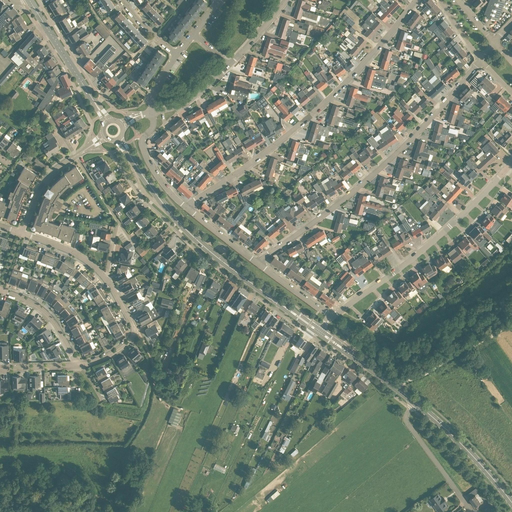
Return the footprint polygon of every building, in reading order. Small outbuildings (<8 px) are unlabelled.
[(52,9),(52,10),(59,5),(62,3),(60,0),(55,0),(49,4),(51,7),(50,8),(51,9),(52,9)] [(192,7),(195,9),(198,11),(206,2),(204,0),(195,0),(193,3),(194,4),(192,7)] [(299,0),(297,8),(309,12),(311,6),(305,4),(306,1),(301,0),(299,0)] [(353,0),(348,7),(351,9),(356,4),(356,5),(359,2),(356,0),(353,0)] [(383,0),(382,0),(379,3),(381,5),(391,15),(401,5),(396,1),(394,0),(389,0),(393,4),(391,7),(383,0)] [(430,8),(436,4),(432,0),(428,0),(426,3),(430,8)] [(482,7),(487,2),(485,0),(477,0),(474,4),(478,9),(481,6),(482,7)] [(489,0),(484,15),(487,16),(487,17),(495,20),(496,19),(498,20),(506,0),(489,0)] [(114,7),(110,1),(104,5),(107,11),(114,7)] [(146,12),(151,7),(147,3),(142,8),(146,12)] [(433,16),(435,14),(440,9),(436,4),(430,8),(432,11),(430,13),(433,16)] [(63,11),(59,5),(52,10),(53,11),(52,11),(53,13),(54,12),(56,15),(63,11)] [(385,22),(391,15),(381,5),(379,6),(382,9),(380,10),(384,14),(380,17),(385,22)] [(9,20),(13,16),(17,12),(13,7),(11,10),(8,7),(5,10),(0,15),(0,30),(10,20),(9,20)] [(146,12),(150,16),(155,11),(151,7),(146,12)] [(190,21),(198,11),(195,9),(192,7),(191,9),(189,8),(187,11),(185,13),(186,14),(185,16),(190,21)] [(309,12),(297,8),(294,17),(300,19),(302,14),(303,14),(302,16),(317,20),(318,15),(309,12)] [(150,16),(154,20),(160,15),(155,11),(150,16)] [(114,18),(119,22),(125,17),(120,12),(114,18)] [(411,18),(419,24),(423,18),(421,17),(421,16),(416,12),(411,18)] [(160,15),(154,20),(159,25),(164,19),(160,15)] [(365,22),(367,24),(376,32),(382,25),(377,20),(377,21),(370,15),(365,22)] [(13,28),(19,24),(23,21),(20,16),(14,20),(12,22),(12,23),(9,25),(9,26),(8,27),(10,30),(13,28)] [(63,27),(69,23),(67,20),(70,18),(68,16),(65,17),(59,21),(63,27)] [(177,26),(180,29),(183,31),(190,21),(185,16),(183,19),(182,18),(177,23),(179,24),(177,26)] [(87,17),(76,24),(78,28),(89,21),(87,17)] [(129,22),(125,17),(119,22),(123,27),(129,22)] [(346,21),(352,26),(355,23),(349,17),(346,21)] [(281,27),(292,31),(293,26),(290,25),(290,26),(288,26),(290,20),(284,18),(281,27)] [(416,30),(414,32),(418,35),(419,36),(420,38),(423,34),(417,29),(418,28),(417,27),(419,24),(411,18),(407,24),(416,30)] [(444,20),(439,25),(436,21),(433,23),(428,28),(432,31),(436,28),(441,33),(442,32),(449,26),(444,20)] [(23,21),(19,24),(13,28),(15,31),(9,36),(11,40),(14,38),(16,41),(21,38),(18,33),(27,27),(23,21)] [(72,21),(69,23),(63,27),(66,33),(72,29),(75,27),(72,21)] [(123,27),(128,32),(134,27),(129,22),(123,27)] [(305,23),(303,22),(301,29),(307,31),(308,28),(311,28),(312,25),(305,23)] [(370,39),(376,32),(367,24),(364,28),(367,31),(364,34),(370,39)] [(175,41),(183,31),(180,29),(177,26),(175,29),(174,28),(169,33),(171,34),(169,36),(175,41)] [(454,31),(449,26),(442,32),(446,37),(448,36),(449,36),(454,31)] [(138,31),(134,27),(128,32),(132,37),(138,31)] [(290,37),(292,31),(281,27),(278,36),(284,38),(285,35),(290,37)] [(81,29),(79,30),(69,37),(70,39),(70,40),(71,42),(72,41),(72,42),(80,38),(81,40),(87,36),(88,35),(86,31),(84,33),(81,29)] [(132,37),(137,41),(142,36),(138,31),(132,37)] [(399,40),(412,43),(412,42),(410,42),(411,39),(406,38),(408,33),(402,31),(399,40)] [(22,57),(25,59),(29,55),(24,50),(37,36),(33,32),(16,51),(22,57)] [(347,37),(361,49),(367,42),(362,38),(359,42),(358,41),(359,40),(350,33),(347,37)] [(147,41),(142,36),(137,41),(141,46),(147,41)] [(268,37),(265,46),(276,50),(286,53),(287,49),(272,45),(274,39),(268,37)] [(361,49),(347,37),(344,40),(353,48),(350,52),(355,56),(361,49)] [(442,49),(443,48),(449,43),(444,38),(438,44),(442,49)] [(455,55),(462,48),(457,43),(453,39),(449,43),(443,48),(447,53),(450,50),(455,55)] [(413,44),(412,43),(399,40),(396,49),(403,51),(404,45),(412,48),(413,44)] [(85,43),(84,41),(75,47),(77,50),(76,51),(76,52),(77,52),(77,53),(78,54),(79,54),(81,57),(90,52),(89,49),(90,49),(90,48),(90,47),(90,46),(89,45),(89,44),(88,44),(88,43),(87,43),(86,43),(85,43)] [(39,54),(36,56),(38,59),(48,53),(44,46),(37,51),(39,54)] [(95,64),(90,59),(84,66),(97,79),(101,75),(108,69),(109,68),(106,65),(107,63),(106,62),(115,53),(113,52),(116,49),(112,46),(95,64)] [(286,53),(276,50),(265,46),(262,55),(268,57),(269,55),(284,59),(286,53)] [(462,48),(455,55),(462,63),(464,65),(466,63),(462,58),(467,54),(462,48)] [(158,50),(154,56),(151,61),(154,63),(158,66),(165,55),(158,50)] [(383,59),(394,62),(398,63),(399,61),(395,60),(395,57),(391,56),(392,52),(386,50),(383,59)] [(350,60),(347,62),(344,58),(340,54),(336,58),(336,59),(339,62),(340,62),(346,71),(354,65),(350,60)] [(33,58),(29,55),(25,59),(23,62),(19,66),(26,71),(29,74),(35,67),(36,65),(38,63),(33,58)] [(46,65),(48,69),(55,64),(51,58),(48,60),(46,56),(41,59),(40,61),(38,63),(36,65),(40,69),(43,67),(46,65)] [(262,63),(257,61),(256,61),(257,58),(251,56),(248,65),(263,69),(265,70),(266,68),(261,67),(262,63)] [(426,61),(431,70),(437,78),(441,76),(435,67),(435,66),(429,58),(426,61)] [(398,63),(394,62),(383,59),(381,68),(387,70),(389,64),(390,64),(391,63),(397,65),(398,63)] [(269,60),(267,66),(276,69),(278,62),(269,60)] [(158,66),(154,63),(151,61),(144,71),(151,76),(158,66)] [(339,77),(346,71),(340,62),(339,62),(333,67),(329,61),(326,64),(330,69),(333,67),(336,71),(335,71),(339,77)] [(0,84),(1,86),(18,67),(16,64),(7,73),(6,72),(0,79),(0,84)] [(435,66),(435,67),(441,76),(443,74),(446,77),(445,78),(449,83),(455,78),(450,73),(448,70),(444,73),(438,64),(435,66)] [(245,74),(251,76),(252,75),(253,71),(255,71),(255,72),(261,74),(263,69),(248,65),(245,74)] [(46,77),(51,86),(56,78),(54,75),(58,73),(57,72),(60,71),(56,66),(48,71),(50,74),(46,77)] [(320,74),(328,85),(335,79),(331,74),(327,77),(323,72),(325,71),(321,66),(316,70),(320,74)] [(369,68),(367,77),(385,83),(387,78),(374,74),(375,70),(369,68)] [(450,73),(455,78),(460,73),(456,68),(450,73)] [(479,73),(477,70),(477,71),(475,73),(473,76),(473,75),(473,76),(471,78),(468,80),(478,90),(477,91),(479,94),(480,92),(484,88),(485,88),(490,82),(485,77),(485,78),(479,73)] [(137,81),(140,84),(144,86),(151,76),(144,71),(137,81)] [(118,83),(127,74),(125,72),(116,81),(118,83)] [(66,73),(62,75),(67,86),(68,85),(71,84),(66,73)] [(101,79),(105,84),(112,77),(108,73),(101,79)] [(306,76),(309,78),(311,82),(314,79),(310,73),(306,76)] [(234,74),(231,83),(250,89),(251,85),(243,82),(242,83),(238,82),(240,76),(234,74)] [(321,91),(328,85),(320,74),(316,77),(321,82),(317,86),(321,91)] [(50,88),(48,91),(53,94),(55,91),(53,90),(58,82),(60,81),(62,85),(63,88),(67,86),(62,75),(61,76),(60,75),(56,78),(51,86),(50,88)] [(116,82),(112,77),(105,84),(109,88),(116,82)] [(386,83),(385,83),(367,77),(364,86),(370,88),(372,83),(384,87),(386,83)] [(434,81),(431,84),(439,92),(446,86),(442,81),(439,78),(435,82),(434,81)] [(140,86),(135,83),(134,82),(130,85),(129,84),(126,86),(123,90),(120,87),(115,91),(123,99),(127,96),(128,97),(140,86)] [(279,82),(276,85),(283,92),(286,89),(279,82)] [(490,82),(485,88),(489,92),(495,86),(490,82)] [(250,89),(231,83),(228,92),(238,95),(239,91),(248,94),(250,89)] [(439,92),(431,84),(430,85),(432,87),(434,88),(428,94),(432,98),(439,92)] [(68,85),(67,86),(63,88),(57,90),(58,92),(61,99),(73,94),(69,87),(68,85)] [(424,93),(420,88),(417,85),(414,88),(422,96),(425,93),(424,93)] [(33,91),(31,94),(40,99),(42,97),(44,98),(46,93),(35,86),(32,91),(33,91)] [(307,89),(306,88),(303,91),(310,99),(318,93),(313,88),(313,89),(311,86),(307,89)] [(472,100),(473,101),(476,98),(472,94),(474,92),(468,86),(463,91),(472,100)] [(352,87),(349,96),(360,99),(367,101),(368,97),(356,93),(358,89),(352,87)] [(290,89),(287,91),(295,99),(297,97),(290,89)] [(303,91),(302,89),(297,93),(301,98),(299,100),(303,105),(310,99),(303,91)] [(465,103),(464,104),(469,107),(470,108),(472,106),(469,104),(472,100),(463,91),(458,96),(464,102),(465,103)] [(487,98),(480,92),(479,94),(489,103),(493,99),(489,95),(487,98)] [(411,96),(415,100),(422,108),(429,101),(425,96),(421,100),(420,100),(421,99),(415,93),(411,96)] [(51,100),(45,96),(39,105),(45,108),(48,104),(51,100)] [(269,103),(264,96),(257,102),(261,110),(269,103)] [(358,105),(360,99),(349,96),(346,105),(352,107),(353,103),(358,105)] [(497,110),(499,108),(506,101),(501,96),(496,102),(493,99),(489,103),(497,110)] [(221,98),(215,101),(218,107),(227,102),(224,98),(222,99),(221,98)] [(282,102),(286,106),(293,114),(300,108),(296,103),(295,104),(290,98),(286,102),(283,98),(280,100),(282,102)] [(480,102),(477,105),(483,111),(489,104),(484,98),(480,102)] [(416,114),(422,108),(415,100),(409,105),(402,99),(400,101),(404,105),(407,109),(410,107),(412,109),(411,110),(416,114)] [(210,112),(212,114),(213,117),(217,115),(216,113),(220,111),(218,107),(215,101),(209,105),(209,106),(207,108),(210,112)] [(506,101),(499,108),(503,113),(511,105),(506,101)] [(286,121),(293,114),(286,106),(282,102),(278,106),(284,114),(282,116),(286,121)] [(453,103),(451,112),(461,116),(463,112),(461,111),(461,109),(459,108),(460,105),(453,103)] [(241,116),(247,111),(248,110),(245,104),(237,109),(240,115),(241,116)] [(473,111),(470,108),(469,107),(464,104),(462,108),(471,114),(473,111)] [(62,115),(66,112),(71,119),(79,113),(76,108),(73,109),(70,105),(53,116),(55,120),(62,115)] [(231,106),(237,116),(239,120),(242,118),(241,116),(240,115),(237,109),(234,105),(231,106)] [(333,105),(331,114),(344,118),(344,116),(342,115),(343,111),(339,110),(340,107),(333,105)] [(384,105),(378,111),(380,113),(386,107),(384,105)] [(394,112),(395,113),(406,124),(413,117),(408,113),(404,117),(403,115),(404,115),(397,108),(394,112)] [(199,120),(205,117),(204,115),(201,109),(195,112),(199,120)] [(248,110),(247,111),(241,116),(242,118),(243,120),(252,115),(248,110)] [(199,120),(195,112),(188,116),(191,121),(191,122),(192,121),(193,123),(195,128),(201,124),(199,120)] [(461,116),(451,112),(448,121),(454,123),(456,118),(459,119),(457,126),(467,129),(469,130),(470,126),(463,124),(465,117),(461,116)] [(397,120),(393,124),(392,123),(390,125),(395,130),(397,128),(400,131),(406,124),(395,113),(392,116),(397,120)] [(212,114),(208,116),(210,118),(211,121),(213,124),(217,123),(213,117),(212,114)] [(343,123),(344,118),(331,114),(328,123),(334,125),(338,126),(338,128),(343,130),(344,127),(338,126),(340,122),(343,123)] [(210,126),(213,124),(211,121),(210,118),(208,116),(205,118),(210,126)] [(503,119),(505,122),(511,128),(511,123),(504,116),(503,117),(502,118),(503,119)] [(271,124),(276,134),(285,129),(281,123),(277,126),(272,117),(268,119),(271,124)] [(77,127),(71,131),(64,135),(67,140),(83,129),(81,127),(85,125),(81,118),(74,122),(77,127)] [(176,123),(181,128),(183,131),(185,131),(188,129),(188,127),(186,124),(182,118),(176,123)] [(268,138),(276,134),(271,124),(268,119),(262,123),(267,132),(265,133),(268,138)] [(65,125),(60,128),(64,135),(71,131),(77,127),(74,122),(66,127),(65,125)] [(434,131),(445,134),(446,135),(447,135),(449,128),(447,127),(447,126),(446,126),(445,129),(442,128),(443,124),(437,122),(434,131)] [(511,138),(511,134),(509,132),(511,128),(505,122),(503,124),(507,127),(501,134),(509,142),(511,138)] [(171,128),(177,135),(183,131),(181,128),(176,123),(171,128)] [(319,127),(320,125),(314,123),(311,132),(322,135),(328,137),(330,131),(332,131),(333,127),(327,125),(326,129),(319,127)] [(248,131),(250,135),(251,136),(257,145),(265,140),(261,135),(257,138),(252,129),(248,131)] [(390,129),(382,135),(384,136),(390,146),(398,140),(390,129)] [(166,131),(161,136),(165,141),(171,136),(166,131)] [(446,135),(445,134),(434,131),(432,141),(438,142),(439,139),(445,141),(446,135)] [(44,150),(46,152),(49,157),(55,153),(54,152),(59,149),(57,146),(59,145),(51,132),(45,136),(48,141),(43,144),(46,148),(44,150)] [(322,135),(311,132),(308,141),(314,143),(316,138),(320,140),(322,135)] [(382,151),(390,146),(384,136),(382,135),(380,132),(378,134),(381,138),(377,141),(372,136),(369,138),(375,145),(378,144),(379,145),(379,146),(382,151)] [(498,141),(504,147),(509,142),(501,134),(499,132),(495,137),(499,140),(498,141)] [(176,138),(177,139),(179,142),(185,149),(189,145),(185,140),(184,141),(179,135),(176,138)] [(167,143),(165,141),(161,136),(155,141),(159,145),(158,147),(158,150),(164,150),(164,147),(163,146),(167,143)] [(249,150),(257,145),(251,136),(249,137),(251,141),(245,145),(249,150)] [(12,143),(4,137),(0,142),(0,145),(2,147),(1,149),(5,152),(13,142),(12,142),(12,143)] [(373,147),(375,145),(369,138),(367,140),(373,147)] [(230,154),(226,157),(229,163),(237,157),(231,148),(229,145),(226,140),(222,142),(226,147),(230,154)] [(293,140),(290,149),(304,154),(306,149),(303,148),(304,144),(293,140)] [(30,144),(27,141),(22,148),(25,151),(30,144)] [(215,144),(213,141),(202,149),(204,151),(215,144)] [(438,152),(428,149),(426,148),(427,143),(425,143),(419,141),(416,150),(429,154),(436,156),(438,152)] [(484,153),(481,156),(489,164),(496,158),(494,156),(499,151),(490,141),(484,146),(482,148),(486,153),(485,154),(484,153)] [(13,142),(5,152),(7,150),(10,153),(9,154),(13,157),(16,154),(17,155),(20,151),(16,148),(17,146),(13,142)] [(231,148),(237,157),(245,152),(242,147),(237,150),(233,143),(229,145),(231,148)] [(364,148),(371,159),(379,153),(375,148),(372,150),(369,145),(364,149),(364,148)] [(214,149),(216,152),(220,160),(224,158),(219,150),(219,151),(217,147),(214,149)] [(364,164),(371,159),(364,148),(363,149),(364,151),(361,153),(364,156),(360,159),(364,164)] [(295,156),(299,158),(297,163),(304,165),(306,160),(302,159),(304,154),(290,149),(288,158),(294,160),(295,156)] [(428,160),(429,154),(416,150),(414,159),(420,161),(421,158),(425,159),(428,160)] [(155,158),(161,163),(165,158),(160,153),(155,158)] [(482,171),(489,164),(481,156),(478,159),(482,162),(478,166),(482,171)] [(168,160),(165,158),(161,163),(166,168),(171,163),(171,162),(173,160),(170,157),(168,160)] [(195,166),(198,162),(191,157),(188,160),(195,166)] [(279,169),(281,164),(281,163),(277,162),(278,159),(271,157),(269,166),(279,169)] [(406,165),(407,161),(401,159),(398,168),(409,171),(411,172),(418,174),(419,169),(406,165)] [(425,159),(424,164),(431,166),(436,168),(438,163),(433,162),(431,161),(428,160),(425,159)] [(98,162),(100,165),(98,166),(101,169),(98,171),(100,174),(103,172),(109,168),(105,162),(104,162),(102,160),(98,162)] [(216,165),(221,170),(226,166),(222,160),(216,165)] [(346,164),(353,173),(361,167),(357,162),(352,166),(352,165),(353,164),(350,161),(346,164)] [(221,170),(216,165),(215,163),(209,168),(211,170),(215,175),(221,170)] [(346,179),(353,173),(346,164),(344,167),(347,170),(342,174),(346,179)] [(166,173),(172,178),(179,170),(173,165),(166,173)] [(62,223),(61,225),(51,222),(54,210),(54,209),(55,208),(58,209),(61,203),(54,200),(54,199),(56,196),(57,195),(59,191),(63,188),(66,185),(69,183),(72,186),(84,178),(76,166),(64,174),(64,175),(63,176),(60,178),(58,179),(56,181),(54,183),(53,185),(51,187),(49,189),(48,190),(46,194),(44,197),(43,200),(42,202),(41,204),(40,207),(39,209),(39,212),(38,214),(37,214),(33,226),(32,226),(32,228),(32,229),(33,229),(34,229),(40,231),(41,230),(57,236),(57,237),(70,242),(75,228),(62,223)] [(279,169),(269,166),(266,175),(268,176),(267,180),(274,182),(275,178),(272,177),(274,172),(282,175),(283,171),(279,169)] [(37,174),(30,171),(24,167),(17,179),(19,180),(16,184),(14,189),(13,191),(10,190),(8,197),(10,198),(8,203),(0,200),(0,215),(7,218),(6,219),(13,221),(13,222),(15,222),(16,222),(16,220),(22,202),(21,202),(22,198),(24,194),(26,190),(28,186),(29,187),(37,174)] [(441,172),(442,172),(450,180),(453,177),(447,172),(442,167),(439,170),(441,172)] [(411,172),(409,171),(398,168),(395,177),(402,179),(403,174),(404,174),(404,175),(409,177),(411,172)] [(475,169),(471,172),(467,169),(465,172),(472,180),(479,173),(475,169)] [(179,170),(172,178),(177,183),(182,178),(182,177),(184,174),(179,170)] [(107,179),(109,183),(116,178),(112,172),(105,176),(103,178),(105,181),(107,179)] [(200,177),(203,179),(208,183),(213,178),(207,173),(207,174),(206,173),(205,172),(200,177)] [(466,186),(472,180),(465,172),(461,175),(460,175),(459,176),(459,177),(458,178),(462,181),(461,182),(466,186)] [(200,177),(196,182),(198,184),(203,189),(208,183),(203,179),(200,177)] [(390,189),(395,191),(396,187),(392,186),(392,185),(388,183),(387,182),(387,181),(387,179),(381,177),(378,186),(390,189)] [(332,179),(330,180),(331,183),(337,192),(345,187),(342,182),(337,184),(337,183),(335,180),(333,181),(332,179)] [(250,183),(254,189),(262,184),(264,188),(268,186),(265,180),(262,182),(260,180),(258,181),(257,180),(250,183)] [(331,183),(330,180),(325,183),(328,189),(330,188),(330,189),(326,191),(329,197),(337,192),(331,183)] [(177,188),(183,193),(187,188),(189,186),(184,181),(177,188)] [(445,185),(448,189),(456,196),(463,189),(458,185),(455,187),(449,181),(445,185)] [(111,185),(108,187),(102,191),(105,194),(113,189),(117,194),(123,189),(119,182),(112,187),(111,185)] [(254,189),(250,183),(244,186),(245,187),(242,189),(244,192),(241,193),(244,199),(245,202),(248,200),(247,198),(246,195),(255,191),(254,189)] [(322,190),(319,185),(317,183),(313,185),(318,193),(322,190)] [(432,185),(429,188),(435,193),(436,194),(439,191),(432,185)] [(456,196),(448,189),(445,185),(441,190),(444,193),(445,192),(448,195),(445,199),(450,203),(456,196)] [(390,189),(378,186),(376,195),(382,197),(383,191),(385,192),(384,193),(389,194),(390,189)] [(435,193),(429,188),(427,186),(424,189),(432,196),(435,193)] [(193,193),(187,188),(183,193),(188,198),(193,193)] [(226,191),(229,197),(238,193),(236,188),(233,189),(233,188),(226,191)] [(229,197),(226,191),(220,194),(220,196),(218,197),(217,195),(212,198),(213,201),(215,202),(215,201),(217,203),(218,204),(220,205),(221,205),(220,202),(229,197)] [(126,193),(125,194),(124,192),(120,195),(121,197),(120,198),(124,204),(131,200),(126,193)] [(312,195),(318,204),(326,199),(322,194),(318,197),(317,195),(318,195),(316,192),(312,195)] [(511,208),(511,194),(510,197),(505,193),(501,200),(507,204),(511,208)] [(318,204),(312,195),(307,198),(309,200),(310,200),(311,201),(306,204),(310,209),(318,204)] [(369,207),(375,208),(381,210),(382,205),(367,201),(366,199),(367,196),(361,195),(358,204),(369,207)] [(234,221),(237,223),(242,216),(244,214),(245,212),(251,205),(245,202),(242,203),(244,207),(233,220),(234,221)] [(435,220),(441,213),(435,208),(433,206),(428,202),(420,210),(425,215),(428,212),(428,211),(429,209),(432,211),(433,212),(430,216),(435,220)] [(435,203),(433,206),(435,208),(441,213),(447,206),(442,202),(439,206),(435,203)] [(204,203),(200,208),(206,213),(210,207),(204,203)] [(214,210),(210,207),(206,213),(212,217),(216,212),(218,214),(223,207),(221,205),(220,205),(218,204),(214,210)] [(292,208),(293,208),(299,217),(307,212),(303,207),(302,207),(300,204),(297,206),(298,208),(298,209),(298,210),(296,211),(295,209),(296,209),(294,207),(292,208)] [(375,208),(369,207),(358,204),(355,213),(363,215),(364,211),(373,213),(375,208)] [(501,219),(503,216),(508,209),(501,204),(499,207),(496,205),(491,212),(501,219)] [(128,210),(133,216),(140,211),(135,205),(128,210)] [(227,210),(225,208),(223,207),(218,214),(220,215),(216,221),(222,225),(226,220),(228,217),(224,214),(227,210)] [(299,217),(293,208),(292,208),(292,209),(291,208),(286,211),(284,209),(280,212),(285,218),(288,215),(289,216),(288,218),(291,223),(299,217)] [(285,218),(280,212),(279,210),(275,213),(281,221),(285,218)] [(336,221),(347,224),(348,225),(350,219),(346,218),(345,220),(344,219),(345,214),(339,212),(336,221)] [(244,214),(242,216),(237,223),(239,225),(240,224),(244,219),(246,217),(246,215),(244,214)] [(144,216),(141,218),(138,221),(143,227),(149,222),(144,216)] [(496,220),(491,216),(489,219),(487,217),(482,222),(489,228),(494,223),(496,220)] [(369,218),(368,223),(365,222),(363,228),(369,229),(369,231),(373,233),(377,221),(369,218)] [(401,221),(403,223),(408,231),(411,229),(412,231),(411,231),(415,238),(423,233),(418,223),(414,219),(412,221),(412,220),(408,223),(405,218),(401,221)] [(228,230),(232,225),(226,220),(222,225),(228,230)] [(265,234),(268,231),(259,220),(255,223),(260,229),(262,231),(262,232),(265,234)] [(273,224),(276,227),(280,232),(286,228),(285,226),(287,225),(284,221),(279,225),(276,221),(273,224)] [(346,230),(347,224),(336,221),(334,231),(340,232),(342,227),(343,227),(343,229),(346,230)] [(418,223),(423,233),(431,228),(428,223),(424,225),(421,221),(418,223)] [(94,236),(100,237),(110,239),(111,233),(107,232),(107,229),(102,228),(103,224),(98,223),(90,222),(89,227),(96,229),(94,236)] [(404,234),(404,233),(408,231),(403,223),(399,226),(401,229),(396,232),(398,235),(404,245),(412,240),(408,234),(407,235),(406,233),(404,234)] [(492,237),(481,227),(480,225),(477,228),(476,227),(471,233),(480,242),(484,238),(487,242),(492,237)] [(151,237),(157,232),(152,226),(146,231),(151,237)] [(244,230),(238,226),(236,228),(232,233),(238,238),(244,230)] [(275,237),(280,232),(276,227),(268,234),(272,238),(274,236),(275,237)] [(142,231),(139,228),(134,232),(137,236),(142,231)] [(264,238),(259,243),(264,247),(269,242),(264,237),(266,236),(265,234),(262,232),(262,231),(260,229),(257,232),(256,234),(258,236),(260,234),(263,237),(264,238)] [(244,242),(250,246),(252,244),(251,243),(252,240),(249,238),(248,240),(247,239),(248,237),(250,235),(244,230),(238,238),(244,242)] [(320,231),(314,235),(318,240),(319,243),(326,238),(324,236),(326,235),(323,231),(321,232),(320,231)] [(396,250),(404,245),(398,235),(396,233),(394,235),(398,241),(392,244),(396,250)] [(157,251),(163,245),(162,243),(165,241),(160,234),(155,239),(157,241),(152,245),(157,251)] [(99,242),(100,237),(94,236),(90,235),(89,240),(92,241),(91,246),(97,247),(97,249),(107,251),(108,244),(99,242)] [(318,240),(314,235),(308,239),(309,240),(306,242),(309,246),(318,240)] [(378,248),(381,252),(385,257),(392,252),(389,247),(391,246),(384,235),(380,237),(383,242),(381,244),(382,246),(380,247),(378,248)] [(8,238),(3,237),(0,245),(6,247),(6,249),(9,250),(11,244),(8,243),(7,242),(8,239),(8,238)] [(466,237),(459,243),(467,252),(474,246),(476,248),(478,246),(471,238),(469,240),(466,237)] [(259,253),(264,247),(259,243),(254,248),(259,253)] [(299,255),(305,252),(309,259),(311,255),(309,251),(308,249),(305,251),(304,249),(301,243),(295,246),(298,252),(299,255)] [(140,254),(144,250),(140,244),(135,248),(140,254)] [(18,254),(28,257),(32,247),(27,245),(26,248),(21,246),(18,254)] [(461,256),(462,257),(465,255),(457,245),(457,246),(452,250),(452,249),(447,252),(454,261),(457,258),(458,259),(461,256)] [(286,251),(282,253),(284,257),(286,258),(298,252),(295,246),(288,249),(289,252),(287,253),(286,251)] [(377,263),(385,257),(381,252),(378,248),(374,251),(372,248),(370,249),(367,246),(364,248),(369,254),(372,252),(373,257),(377,263)] [(37,248),(32,247),(28,257),(37,260),(40,253),(36,251),(37,248)] [(162,251),(156,256),(159,259),(160,258),(163,261),(165,260),(167,262),(165,264),(165,265),(168,263),(177,255),(172,249),(166,254),(162,251)] [(314,249),(309,251),(311,255),(315,258),(318,256),(314,249)] [(132,256),(133,252),(124,250),(124,254),(121,253),(119,262),(129,264),(129,263),(130,263),(131,260),(130,259),(131,256),(132,256)] [(346,251),(341,254),(345,261),(350,257),(346,251)] [(44,255),(40,253),(37,260),(47,264),(50,253),(46,252),(44,255)] [(55,255),(50,253),(47,264),(56,267),(59,260),(54,258),(55,255)] [(336,258),(341,264),(345,261),(341,254),(336,258)] [(357,259),(359,261),(366,270),(373,265),(369,259),(368,260),(366,257),(365,258),(363,255),(357,259)] [(441,269),(447,264),(449,266),(452,264),(447,256),(443,258),(442,256),(435,261),(441,269)] [(277,267),(281,262),(275,257),(271,263),(277,267)] [(286,265),(281,262),(277,267),(283,271),(286,267),(288,268),(294,260),(291,258),(286,265)] [(176,265),(174,268),(177,271),(175,272),(178,274),(187,264),(181,259),(176,265)] [(366,270),(359,261),(357,259),(351,263),(354,268),(356,270),(354,271),(358,276),(366,270)] [(64,262),(59,260),(56,267),(65,272),(70,262),(65,260),(64,262)] [(293,279),(297,273),(299,271),(294,267),(297,263),(294,260),(288,268),(290,270),(287,274),(293,279)] [(74,264),(70,262),(65,272),(73,276),(78,270),(73,267),(74,264)] [(142,270),(145,273),(151,268),(147,264),(142,270)] [(422,268),(428,277),(431,275),(432,276),(439,272),(434,265),(431,267),(429,264),(422,268)] [(189,278),(187,281),(191,283),(198,271),(191,267),(186,276),(189,278)] [(127,270),(120,268),(118,268),(117,273),(119,273),(119,274),(119,275),(115,277),(117,280),(118,280),(119,283),(128,278),(126,275),(126,274),(127,273),(127,270)] [(299,271),(297,273),(293,279),(299,283),(303,278),(302,277),(302,276),(305,278),(308,275),(311,271),(307,268),(303,274),(299,271)] [(82,274),(78,270),(73,276),(81,283),(88,275),(84,271),(82,274)] [(17,287),(22,273),(18,271),(17,274),(12,272),(8,284),(13,286),(13,284),(18,286),(17,287)] [(22,273),(17,287),(22,289),(23,288),(27,289),(26,290),(27,290),(32,276),(28,275),(27,278),(21,276),(22,273)] [(200,290),(206,276),(204,275),(200,273),(195,284),(198,285),(197,289),(200,290)] [(429,284),(428,282),(423,274),(420,277),(417,273),(411,277),(419,288),(425,284),(426,286),(429,284)] [(342,280),(344,282),(349,286),(354,281),(353,280),(355,278),(351,274),(349,276),(347,275),(342,280)] [(92,278),(88,275),(81,283),(88,290),(94,285),(90,281),(92,278)] [(35,295),(36,295),(43,281),(38,279),(37,281),(31,279),(32,276),(27,290),(32,292),(32,291),(33,291),(36,293),(35,295)] [(125,286),(124,287),(121,288),(123,291),(124,291),(124,292),(125,294),(134,289),(131,285),(137,282),(135,277),(122,284),(123,284),(124,283),(125,286)] [(315,282),(310,278),(307,281),(303,286),(309,291),(313,285),(315,282)] [(216,292),(220,284),(213,280),(209,287),(216,292)] [(44,300),(53,287),(50,285),(48,288),(41,284),(43,281),(36,295),(40,297),(41,296),(42,296),(45,298),(44,300)] [(315,282),(313,285),(309,291),(315,295),(319,289),(321,291),(324,286),(326,284),(326,283),(324,281),(320,286),(315,282)] [(344,292),(349,286),(344,282),(337,289),(335,287),(332,290),(337,295),(339,297),(341,295),(339,293),(340,292),(341,293),(343,291),(344,292)] [(406,296),(409,294),(409,293),(408,292),(412,290),(413,291),(415,289),(410,282),(407,284),(405,282),(404,283),(403,282),(402,282),(401,283),(400,284),(400,285),(400,286),(399,287),(406,296)] [(97,289),(94,285),(88,290),(93,298),(103,292),(100,288),(97,289)] [(223,297),(227,300),(235,287),(231,285),(226,291),(222,288),(218,298),(221,300),(223,297)] [(53,287),(44,300),(49,303),(49,302),(50,303),(53,305),(52,306),(52,307),(62,295),(59,293),(57,295),(51,290),(53,287)] [(402,300),(404,302),(406,300),(398,291),(396,294),(394,291),(388,297),(396,306),(402,300)] [(106,296),(103,292),(93,298),(99,306),(106,302),(103,298),(106,296)] [(133,307),(135,306),(137,310),(139,309),(139,310),(140,310),(143,300),(140,299),(139,299),(136,293),(128,298),(129,301),(130,304),(132,303),(133,304),(132,305),(133,307)] [(231,306),(237,311),(246,297),(240,293),(238,295),(236,293),(231,301),(228,304),(231,306)] [(329,297),(323,293),(319,298),(325,302),(329,297)] [(331,294),(329,297),(325,302),(331,307),(335,301),(332,299),(334,297),(331,294)] [(58,314),(59,314),(70,303),(68,301),(66,303),(60,298),(62,295),(52,307),(56,310),(57,309),(58,310),(60,312),(58,314)] [(173,301),(162,299),(160,306),(171,309),(173,301)] [(0,313),(3,315),(4,312),(7,313),(8,312),(8,313),(9,313),(10,308),(9,308),(11,303),(10,303),(5,301),(3,307),(0,306),(0,313)] [(388,318),(391,315),(394,318),(399,313),(394,308),(392,310),(383,301),(377,307),(386,316),(388,318)] [(108,307),(106,302),(99,306),(104,315),(113,310),(111,305),(108,307)] [(252,315),(254,313),(259,306),(253,302),(248,308),(246,311),(252,315)] [(426,302),(421,306),(424,310),(429,306),(426,302)] [(64,322),(77,313),(75,310),(73,312),(68,306),(70,304),(70,303),(59,314),(62,318),(63,317),(64,318),(66,320),(64,322)] [(140,321),(153,314),(148,306),(145,305),(142,311),(144,314),(137,317),(140,321)] [(25,309),(18,306),(12,320),(15,321),(15,322),(16,322),(21,324),(22,322),(26,316),(22,315),(25,309)] [(116,314),(113,310),(104,315),(108,324),(115,320),(113,316),(116,314)] [(261,318),(262,319),(260,322),(264,324),(271,314),(265,310),(261,318)] [(373,330),(377,325),(375,324),(380,318),(373,312),(370,316),(369,316),(367,318),(370,321),(367,324),(373,330)] [(69,330),(83,323),(81,320),(78,322),(74,315),(77,313),(64,322),(68,326),(69,325),(69,326),(71,329),(69,330)] [(155,317),(153,314),(140,321),(142,325),(152,319),(155,317)] [(29,327),(34,332),(39,326),(40,327),(42,324),(42,323),(39,319),(38,320),(34,316),(27,324),(27,325),(25,327),(27,329),(29,327)] [(269,337),(274,329),(278,324),(276,323),(278,320),(273,316),(269,323),(271,324),(269,327),(270,327),(265,336),(268,338),(269,337)] [(118,324),(115,320),(108,324),(113,332),(123,327),(120,322),(118,324)] [(151,327),(148,328),(144,330),(147,336),(146,336),(148,335),(151,339),(158,335),(157,333),(159,332),(156,327),(159,325),(156,320),(147,325),(149,324),(151,327)] [(277,331),(274,329),(269,337),(272,339),(275,334),(275,333),(281,337),(288,326),(285,324),(284,323),(283,323),(283,322),(277,331)] [(74,339),(87,332),(86,329),(83,330),(80,325),(83,323),(69,330),(72,335),(73,335),(75,338),(74,339)] [(281,337),(276,344),(280,347),(282,344),(286,340),(284,339),(286,336),(288,337),(293,330),(292,329),(291,328),(288,326),(281,337)] [(125,332),(123,327),(113,332),(116,338),(123,334),(123,333),(125,332)] [(43,345),(53,338),(50,334),(47,330),(37,336),(43,345)] [(79,348),(92,341),(90,338),(88,339),(85,334),(87,332),(74,339),(77,344),(78,343),(80,347),(79,348)] [(295,335),(291,343),(300,349),(304,343),(305,342),(299,337),(295,335)] [(85,356),(95,353),(89,343),(92,341),(79,348),(81,353),(83,352),(85,356)] [(209,345),(203,343),(199,352),(205,355),(209,345)] [(307,361),(308,361),(315,351),(314,351),(317,347),(312,343),(307,350),(309,352),(305,358),(304,359),(305,359),(307,361)] [(61,352),(58,346),(56,347),(54,344),(45,349),(46,350),(43,351),(48,359),(61,358),(58,354),(61,352)] [(136,361),(142,356),(139,353),(140,352),(137,350),(134,348),(128,353),(132,357),(129,359),(135,365),(138,363),(136,361)] [(22,360),(22,357),(25,357),(25,349),(21,349),(21,350),(13,350),(14,360),(22,360)] [(317,352),(312,361),(314,363),(315,363),(317,359),(320,361),(321,359),(326,353),(321,350),(318,353),(317,352)] [(324,377),(327,371),(334,359),(330,355),(325,362),(327,364),(322,371),(316,382),(320,384),(324,377)] [(122,376),(128,371),(127,368),(131,366),(127,361),(124,356),(117,360),(119,364),(116,365),(122,376)] [(296,358),(291,367),(295,369),(298,363),(300,360),(296,358)] [(334,381),(337,376),(344,365),(334,358),(334,359),(327,371),(324,377),(326,378),(324,380),(328,382),(321,393),(325,396),(334,381)] [(315,374),(317,371),(320,366),(317,364),(314,370),(312,373),(315,375),(315,374)] [(99,383),(101,382),(108,378),(105,374),(107,373),(104,367),(95,372),(98,377),(96,377),(99,383)] [(348,375),(344,381),(349,385),(356,375),(348,369),(345,372),(348,375)] [(264,375),(257,371),(255,376),(262,379),(264,375)] [(59,382),(60,387),(67,387),(69,387),(69,381),(67,381),(67,375),(57,376),(58,382),(59,382)] [(39,376),(36,376),(29,376),(30,390),(35,390),(35,386),(40,386),(39,376)] [(12,377),(13,387),(20,387),(21,389),(24,388),(24,385),(25,385),(25,378),(21,379),(20,377),(12,377)] [(101,382),(103,387),(102,387),(105,393),(107,392),(106,392),(113,388),(111,384),(113,383),(109,377),(108,378),(101,382)] [(360,379),(355,385),(362,392),(368,386),(360,379)] [(289,394),(295,382),(290,380),(284,392),(289,394)] [(311,390),(315,393),(320,384),(316,382),(311,390)] [(348,385),(344,391),(347,394),(352,389),(348,385)] [(68,392),(67,387),(60,387),(58,387),(58,394),(60,394),(60,399),(70,398),(69,392),(68,392)] [(109,397),(107,398),(110,403),(113,402),(118,403),(118,402),(117,402),(118,399),(119,398),(116,394),(118,393),(115,387),(113,388),(106,392),(107,392),(109,397)] [(177,425),(182,412),(177,411),(178,409),(174,407),(168,422),(177,425)] [(230,430),(237,433),(240,426),(233,424),(230,430)] [(264,431),(262,438),(269,440),(271,435),(267,435),(268,432),(264,431)] [(286,437),(279,450),(283,452),(291,439),(286,437)] [(250,473),(244,486),(247,487),(253,475),(250,473)] [(268,498),(270,501),(279,493),(277,490),(268,498)] [(446,501),(444,498),(442,499),(438,494),(430,500),(439,511),(447,506),(444,503),(446,501)] [(470,499),(477,510),(486,503),(484,500),(481,502),(475,495),(470,499)]
